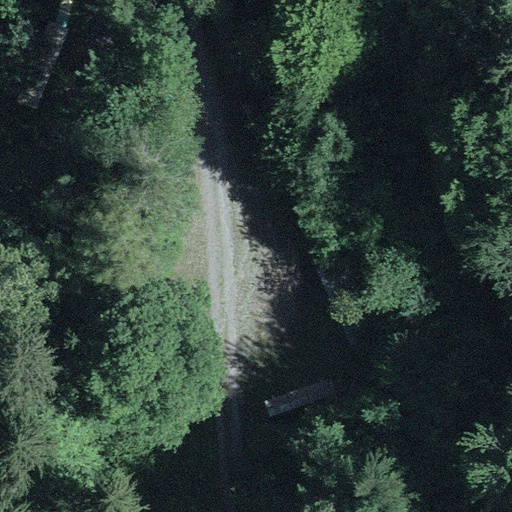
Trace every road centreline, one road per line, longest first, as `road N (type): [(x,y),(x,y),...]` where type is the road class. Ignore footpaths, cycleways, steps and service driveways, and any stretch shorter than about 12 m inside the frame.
road 1 (track): [(241,511),(232,470),(214,113),(186,0)]
road 2 (unclassified): [(99,0),(76,107),(27,183),(0,200)]
